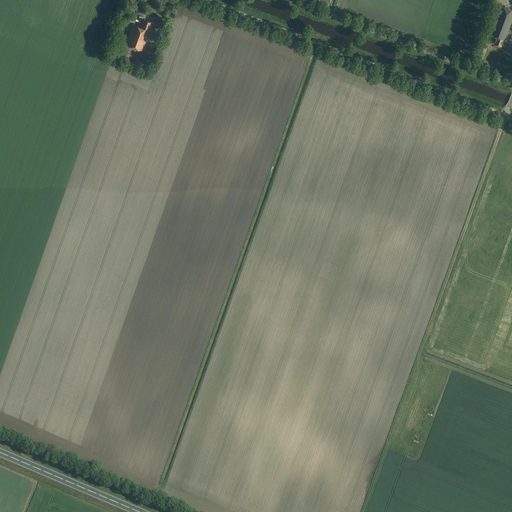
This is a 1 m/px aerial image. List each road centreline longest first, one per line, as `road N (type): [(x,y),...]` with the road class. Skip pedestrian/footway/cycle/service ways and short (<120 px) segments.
road 1 (track): [(504,115),(391,447)]
road 2 (unclassified): [(504,115),(205,0)]
road 3 (unclassified): [(511,84),(291,0)]
road 4 (trunk): [(137,511),(0,452)]
